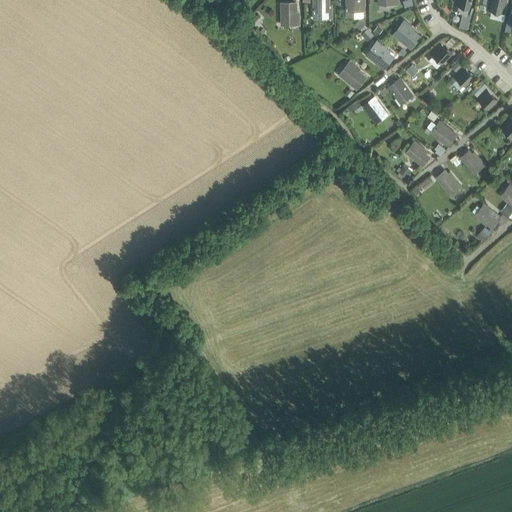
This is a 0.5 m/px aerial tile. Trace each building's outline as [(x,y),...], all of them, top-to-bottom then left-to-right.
[(328,9),(328,0),(314,0),(314,14),(328,14),(328,17),(331,17),(331,9),(328,9)] [(346,0),(347,11),(353,11),(353,7),(361,7),(361,10),(365,10),(364,0),(346,0)] [(473,0),(456,0),(455,5),(471,9),(473,0)] [(506,0),(489,0),(488,10),(504,14),(506,0)] [(296,2),(282,2),(282,21),(296,21),(296,24),(299,24),(299,16),(296,16),(296,2)] [(367,37),(372,33),(359,17),(353,21),(367,37)] [(414,28),(404,20),(402,22),(404,24),(396,35),(411,47),(419,36),(412,30),(414,28)] [(394,54),(377,40),(375,42),(377,44),(369,55),(383,67),(394,54)] [(452,55),(441,43),(430,53),(442,65),(452,55)] [(361,67),(351,59),(348,63),(350,64),(342,75),(357,87),(365,76),(358,70),(361,67)] [(412,61),(405,67),(411,73),(417,68),(412,61)] [(476,77),(464,66),(454,76),(465,88),(476,77)] [(400,78),(389,86),(399,99),(405,94),(407,97),(412,94),(400,78)] [(470,92),(476,97),(486,84),(480,79),(470,92)] [(499,100),(487,89),(477,99),(489,111),(499,100)] [(376,103),(372,98),(364,104),(374,117),(380,113),(382,116),(387,112),(379,101),(376,103)] [(511,138),(511,115),(500,128),(511,139),(511,138)] [(456,133),(440,121),(432,131),(448,144),(456,133)] [(426,149),(414,141),(411,146),(414,148),(409,154),(422,164),(429,156),(424,152),(426,149)] [(438,142),(433,146),(439,153),(444,148),(438,142)] [(469,150),(461,156),(471,169),(477,165),(480,168),(484,164),(475,153),(473,155),(469,150)] [(404,162),(399,170),(406,174),(410,167),(404,162)] [(451,172),(448,174),(444,169),(436,176),(449,191),(460,183),(451,172)] [(422,186),(433,181),(430,174),(419,179),(422,186)] [(510,217),(511,215),(511,206),(505,201),(500,208),(510,217)] [(500,216),(484,203),(480,208),(483,210),(479,216),(492,226),(500,216)] [(485,227),(480,233),(486,237),(491,231),(485,227)]
